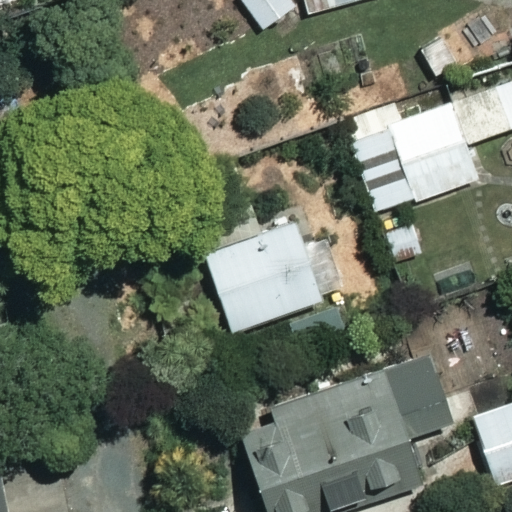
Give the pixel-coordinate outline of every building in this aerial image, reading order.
[(306,11),(301,0),(247,0),(262,31),(306,11)] [(360,0),(308,0),(310,10),(360,0)] [(511,133),(511,87),(355,116),(372,208),(483,188),(474,140),(511,133)] [(328,304),(305,224),(213,251),(236,330),(328,304)] [(458,427),(446,370),(252,410),(273,511),(372,511),(433,499),(419,436),(458,427)] [(503,489),(511,486),(511,403),(477,415),(503,489)] [(0,511),(17,511),(0,406),(0,511)]
